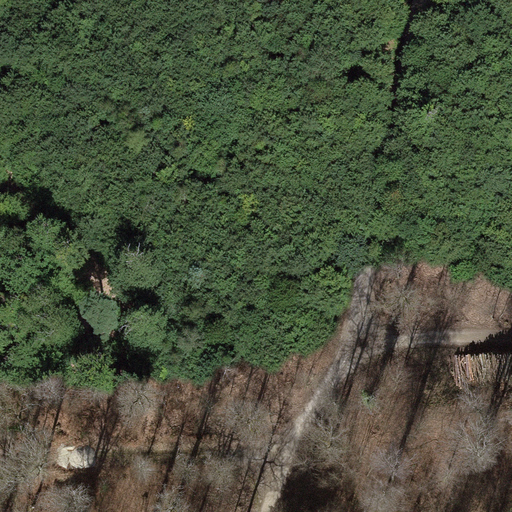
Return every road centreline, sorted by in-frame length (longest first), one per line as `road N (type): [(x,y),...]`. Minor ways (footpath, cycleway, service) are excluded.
road 1 (track): [(427,0),(363,272),(358,351),(286,460),(267,511)]
road 2 (track): [(74,457),(286,460)]
road 3 (track): [(358,351),(469,335),(511,338)]
